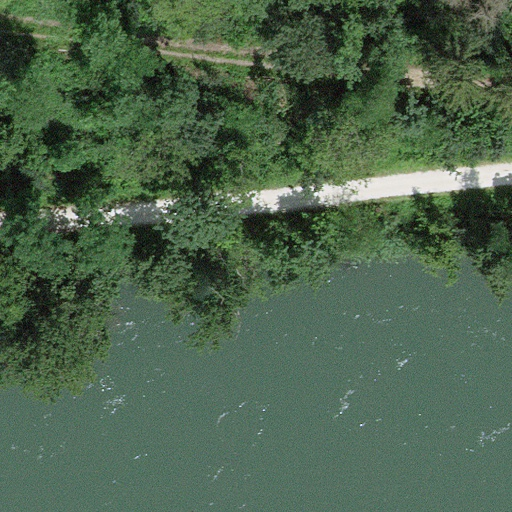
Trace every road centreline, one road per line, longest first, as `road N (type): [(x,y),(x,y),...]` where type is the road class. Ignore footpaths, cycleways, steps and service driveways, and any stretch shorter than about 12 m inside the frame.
road 1 (track): [(511,170),(0,220)]
road 2 (track): [(0,44),(511,93)]
